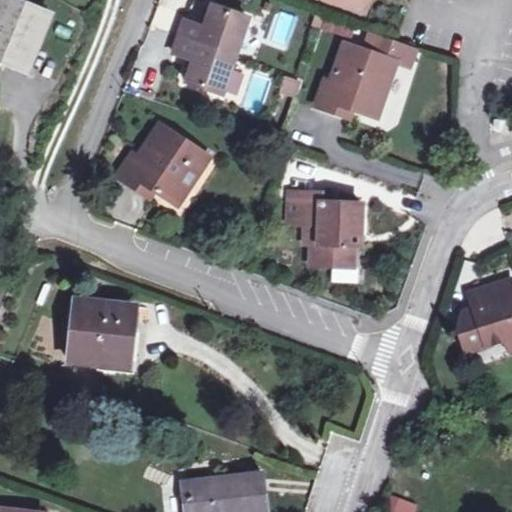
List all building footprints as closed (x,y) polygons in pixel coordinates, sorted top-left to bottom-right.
[(5,0),(3,0),(0,7),(0,56),(28,68),(47,17),(5,0)] [(181,80),(218,92),(242,15),(206,3),(199,25),(179,19),(168,52),(188,58),(181,80)] [(414,54),(368,41),(365,53),(382,58),(381,62),(394,65),(394,67),(410,71),(414,54)] [(343,53),(333,92),(327,91),(321,118),(355,126),(358,117),(380,123),(394,67),(394,65),(381,62),(343,53)] [(393,95),(404,100),(414,77),(402,72),(393,95)] [(285,79),(281,96),(297,101),(302,83),(285,79)] [(157,125),(137,158),(131,155),(118,178),(144,193),(149,184),(169,195),(181,176),(191,182),(207,154),(157,125)] [(303,221),(303,229),(310,229),(310,239),(310,263),(353,264),(354,241),(354,230),(360,230),(360,199),(320,198),(321,190),(288,189),(288,220),(303,221)] [(362,284),(363,272),(335,272),(335,284),(362,284)] [(485,338),(488,348),(508,341),(511,351),(511,350),(511,283),(511,282),(475,294),(481,310),(464,316),(461,331),(466,345),(485,338)] [(137,314),(79,304),(71,362),(128,371),(137,314)] [(469,354),(488,348),(485,338),(466,345),(469,354)] [(284,511),(280,487),(278,478),(199,491),(202,511),(284,511)] [(411,511),(414,505),(389,497),(384,511),(411,511)]
